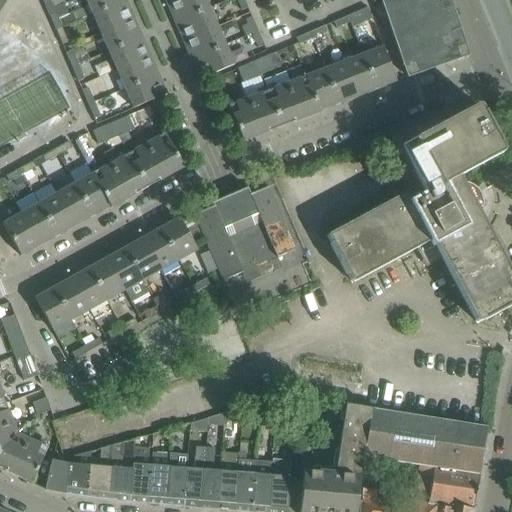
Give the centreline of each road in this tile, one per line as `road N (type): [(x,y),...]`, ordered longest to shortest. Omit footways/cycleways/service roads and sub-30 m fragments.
road 1 (residential): [(218,174),(511,60)]
road 2 (residential): [(0,288),(218,174)]
